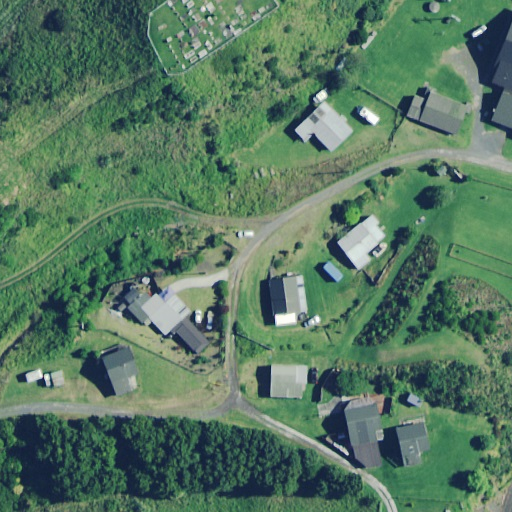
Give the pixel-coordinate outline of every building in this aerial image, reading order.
[(511,8),(489,0),(486,0),(456,76),(472,82),(460,114),(509,133),(511,125),(511,8)] [(445,100),(396,81),(383,113),(432,132),(445,100)] [(351,131),(323,102),(293,130),(304,141),(312,133),(330,152),(351,131)] [(396,186),(388,178),(370,196),(378,204),(396,186)] [(376,222),(370,215),(335,242),(357,269),(369,259),(364,253),(384,237),(374,224),(376,222)] [(305,311),(300,276),(266,281),(274,326),(295,322),(293,313),(305,311)] [(189,312),(173,294),(163,304),(154,294),(139,308),(163,335),(189,312)] [(136,374),(125,347),(100,357),(115,396),(130,391),(125,378),(136,374)] [(272,350),(255,349),(255,356),(272,358),(272,350)] [(239,394),(245,399),(248,399),(248,396),(266,397),(267,365),(267,361),(243,360),(242,372),(239,372),(239,394)] [(270,365),(269,397),(300,397),(301,384),(305,384),(305,366),(270,365)] [(41,377),(38,369),(23,374),(26,382),(41,377)] [(62,386),(60,372),(43,374),(45,388),(62,386)] [(342,411),(352,460),(365,468),(380,465),(375,441),(380,440),(373,405),(342,411)] [(228,411),(213,410),(213,419),(227,420),(228,411)] [(427,450),(421,421),(394,428),(403,467),(419,464),(417,452),(427,450)]
